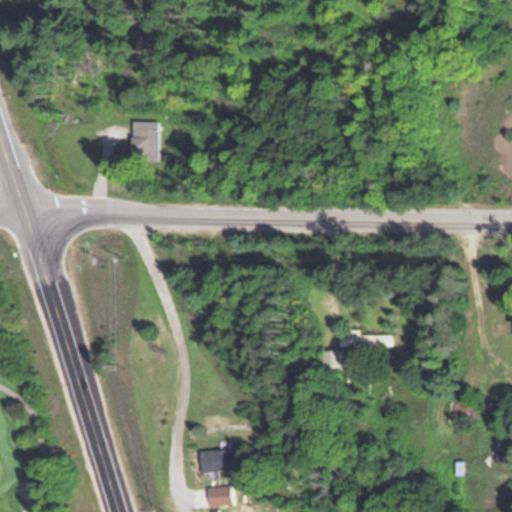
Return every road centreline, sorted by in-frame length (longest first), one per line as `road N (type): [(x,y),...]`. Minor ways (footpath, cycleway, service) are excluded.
road 1 (residential): [(511,220),(0,211)]
road 2 (primary): [(124,511),(34,212)]
